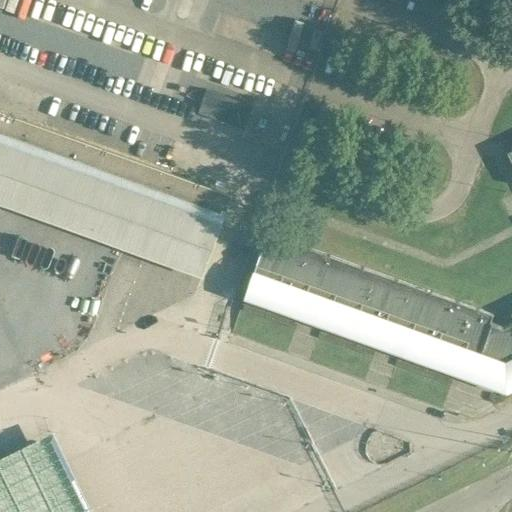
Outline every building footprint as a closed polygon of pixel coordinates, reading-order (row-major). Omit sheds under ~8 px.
[(243,129),(251,106),(205,89),(197,113),(243,129)] [(0,204),(200,277),(230,194),(0,111),(0,204)] [(292,298),(310,248),(268,233),(250,283),(292,298)] [(326,310),(344,260),(310,248),(292,298),(326,310)] [(360,322),(378,272),(344,260),(326,310),(360,322)] [(394,335),(412,285),(378,272),(360,322),(394,335)] [(427,347),(445,297),(412,285),(394,335),(427,347)] [(455,357),(473,307),(445,297),(427,347),(455,357)] [(476,364),(478,358),(492,321),(494,314),(473,307),(455,357),(476,364)] [(511,321),(503,325),(492,321),(478,358),(506,368),(511,364),(511,321)] [(0,459),(0,511),(86,511),(49,436),(0,459)]
